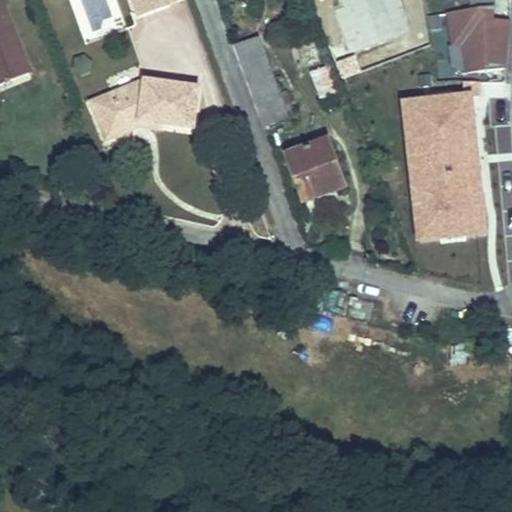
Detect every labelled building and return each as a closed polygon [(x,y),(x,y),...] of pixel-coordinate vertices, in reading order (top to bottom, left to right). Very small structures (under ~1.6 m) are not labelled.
[(172,9),(186,3),(185,0),(134,0),(142,21),(172,10),(172,9)] [(468,72),(508,68),(511,22),(511,21),(496,21),(497,0),(472,0),(472,10),(448,13),(454,46),(463,44),(468,72)] [(0,84),(29,73),(0,1),(0,84)] [(235,48),(250,85),(277,76),(262,37),(235,48)] [(346,41),(329,49),(342,78),(359,70),(346,41)] [(277,76),(250,85),(265,127),(292,117),(277,76)] [(110,145),(142,132),(143,125),(166,128),(197,132),(202,93),(143,84),(112,97),(95,104),(94,106),(110,145)] [(472,98),(407,106),(425,242),(488,234),(483,194),(463,197),(454,133),(477,130),(472,98)] [(143,125),(142,132),(165,136),(166,128),(143,125)] [(477,130),(454,133),(463,197),(483,194),(477,130)] [(329,140),(290,155),(307,201),(347,187),(329,140)] [(337,201),(315,207),(318,220),(340,214),(337,201)]
